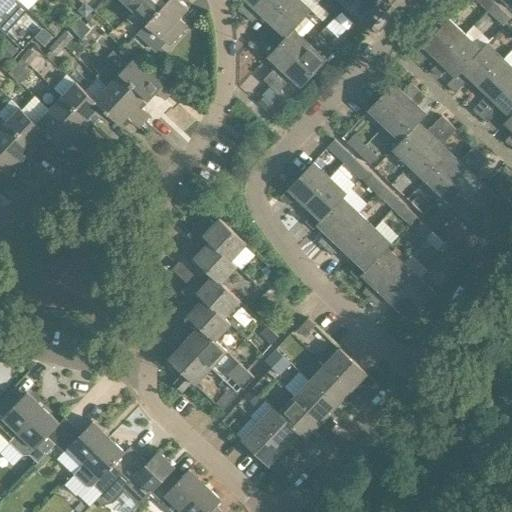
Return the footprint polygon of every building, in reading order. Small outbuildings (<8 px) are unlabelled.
[(18,0),(0,0),(0,29),(7,36),(30,11),(18,0)] [(121,0),(134,11),(144,0),(121,0)] [(144,0),(134,11),(127,18),(133,24),(139,17),(147,24),(169,0),(144,0)] [(169,0),(147,24),(146,25),(138,34),(157,52),(165,42),(169,46),(188,27),(179,19),(189,8),(181,1),(181,0),(169,0)] [(247,0),(248,0),(239,10),(246,16),(261,0),(247,0)] [(261,0),(246,16),(253,23),(262,14),(271,22),(291,0),(261,0)] [(300,0),(291,0),(271,22),(280,30),(271,40),(278,47),(279,47),(295,29),(295,30),(313,11),(300,0)] [(322,0),(319,4),(331,15),(338,8),(329,0),(322,0)] [(369,14),(377,5),(378,4),(372,0),(339,0),(371,30),(378,22),(369,14)] [(372,0),(378,4),(377,5),(386,13),(393,6),(386,0),(372,0)] [(475,0),(488,11),(495,4),(490,0),(475,0)] [(511,0),(499,0),(511,10),(511,8),(511,0)] [(495,4),(488,11),(505,26),(511,20),(495,4)] [(81,40),(90,31),(78,19),(70,28),(81,40)] [(432,53),(441,62),(466,35),(449,20),(416,55),(423,62),(432,53)] [(311,45),(272,87),(279,94),(293,79),(303,88),(328,61),(325,58),(341,40),(328,28),(311,45)] [(279,47),(278,47),(269,56),(279,66),(265,81),(272,87),(311,45),(295,30),(295,29),(279,47)] [(58,41),(66,48),(74,39),(67,32),(58,41)] [(441,62),(432,71),(439,77),(448,68),(457,77),(482,50),(481,50),(466,35),(441,62)] [(0,52),(8,61),(18,51),(8,41),(0,49),(0,52)] [(66,48),(58,41),(49,50),(57,57),(66,48)] [(481,50),(482,50),(457,77),(448,86),(456,93),(471,77),(479,86),(504,59),(487,44),(481,50)] [(22,59),(29,65),(36,56),(30,50),(22,59)] [(105,59),(108,61),(150,101),(157,93),(165,101),(179,86),(160,67),(152,76),(134,59),(128,65),(113,50),(105,59)] [(29,65),(22,59),(9,75),(21,85),(30,74),(25,69),(29,65)] [(511,67),(504,59),(479,86),(488,94),(474,110),(481,116),(511,82),(511,67)] [(150,101),(108,61),(95,75),(98,78),(145,122),(151,116),(142,108),(149,101),(150,101)] [(196,86),(205,76),(193,65),(184,75),(196,86)] [(85,91),(95,101),(113,118),(112,118),(123,128),(130,120),(139,128),(145,122),(98,78),(85,91)] [(511,82),(481,116),(488,123),(502,108),(511,116),(511,117),(511,115),(511,82)] [(63,97),(91,124),(98,116),(107,124),(112,118),(113,118),(95,101),(85,91),(76,83),(63,97)] [(385,126),(419,91),(412,84),(404,93),(394,84),(369,110),(385,126)] [(270,87),(265,93),(274,101),(279,96),(270,87)] [(385,126),(401,141),(402,142),(418,123),(419,123),(427,115),(418,106),(426,98),(419,91),(385,126)] [(257,102),(265,110),(272,103),(263,96),(257,102)] [(50,111),(87,145),(92,139),(84,131),(91,124),(63,97),(50,111)] [(7,123),(35,149),(42,142),(51,150),(56,144),(57,143),(37,125),(37,124),(20,108),(7,123)] [(57,143),(56,144),(65,152),(72,144),(81,152),(87,145),(50,111),(37,124),(37,125),(57,143)] [(428,132),(419,123),(418,123),(402,142),(401,141),(393,150),(409,165),(449,124),(443,117),(428,132)] [(0,129),(0,142),(31,171),(37,165),(28,157),(35,149),(7,123),(0,129)] [(449,124),(409,165),(425,181),(451,154),(442,146),(457,130),(449,124)] [(347,144),(359,154),(365,147),(354,137),(347,144)] [(344,164),(351,156),(335,141),(328,148),(344,164)] [(0,167),(10,177),(16,169),(25,177),(31,171),(0,142),(0,167)] [(365,147),(359,154),(370,165),(377,158),(365,147)] [(451,154),(425,181),(441,196),(481,154),(474,147),(460,162),(451,154)] [(481,154),(441,196),(458,211),(483,184),(474,176),(489,161),(481,154)] [(351,156),(344,164),(361,179),(367,172),(351,156)] [(306,206),(331,179),(314,163),(280,199),(288,207),(297,197),(306,206)] [(10,177),(0,167),(0,179),(3,182),(9,177),(10,177)] [(367,172),(361,179),(376,194),(383,186),(367,172)] [(483,184),(458,211),(475,227),(511,188),(511,182),(507,178),(493,193),(483,184)] [(331,179),(306,206),(315,214),(306,223),(314,230),(318,225),(343,198),(343,199),(347,194),(331,179)] [(383,186),(376,194),(393,210),(400,203),(383,186)] [(318,225),(327,234),(319,243),(326,250),(359,214),(343,199),(343,198),(318,225)] [(400,203),(393,210),(410,226),(417,219),(400,203)] [(359,214),(326,250),(333,256),(342,247),(350,256),(375,229),(359,214)] [(195,228),(231,262),(247,245),(219,220),(211,229),(202,221),(195,228)] [(414,230),(426,241),(433,234),(421,222),(414,230)] [(231,262),(195,228),(188,236),(203,250),(194,259),(213,277),(221,285),(237,268),(231,262)] [(375,229),(350,256),(359,264),(351,273),(358,280),(362,276),(362,275),(388,248),(388,249),(392,244),(375,229)] [(433,234),(426,241),(438,253),(444,245),(433,234)] [(362,275),(362,276),(371,284),(363,293),(370,300),(404,264),(388,249),(388,248),(362,275)] [(453,277),(464,265),(457,258),(446,270),(453,277)] [(404,264),(370,300),(377,306),(386,298),(395,306),(420,279),(404,264)] [(274,271),(263,283),(270,290),(281,278),(274,271)] [(221,285),(213,277),(205,286),(196,278),(189,285),(225,319),(240,303),(221,285)] [(420,279),(395,306),(404,315),(396,323),(403,330),(436,295),(420,279)] [(225,319),(189,285),(182,293),(197,307),(188,316),(200,327),(215,342),(231,325),(224,319),(225,319)] [(308,319),(298,331),(305,338),(316,326),(308,319)] [(200,327),(192,336),(183,328),(176,335),(211,369),(227,352),(215,342),(200,327)] [(267,328),(260,335),(272,346),(278,339),(267,328)] [(169,360),(185,374),(192,381),(196,385),(211,369),(176,335),(169,342),(178,350),(169,360)] [(272,369),(283,357),(276,350),(265,362),(272,369)] [(351,391),(360,382),(369,391),(376,383),(340,350),(325,366),(351,391)] [(283,357),(272,369),(281,376),(292,365),(283,357)] [(309,382),(336,407),(345,398),(353,407),(360,399),(351,391),(325,366),(309,382)] [(248,372),(237,383),(243,390),(255,378),(248,372)] [(192,381),(185,374),(175,385),(182,392),(192,381)] [(261,396),(271,385),(264,378),(253,390),(261,396)] [(294,398),(330,432),(337,425),(327,416),(336,407),(309,382),(294,398)] [(263,398),(261,396),(253,390),(252,388),(244,397),(244,398),(255,407),(263,398)] [(238,395),(231,389),(217,404),(224,411),(238,395)] [(0,432),(11,443),(43,408),(27,393),(21,398),(13,390),(0,404),(0,432)] [(305,440),(306,439),(315,430),(323,439),(330,432),(294,398),(279,414),(305,440)] [(43,408),(11,443),(24,455),(31,455),(39,462),(56,445),(73,426),(65,418),(59,424),(43,408)] [(257,425),(284,450),(292,441),(308,455),(315,448),(306,439),(305,440),(279,414),(273,408),(257,425)] [(73,426),(56,445),(64,453),(69,448),(85,463),(109,438),(93,422),(82,434),(73,426)] [(284,450),(257,425),(242,442),(284,481),(291,473),(276,459),(284,450)] [(109,438),(85,463),(75,473),(88,486),(92,488),(94,486),(103,493),(113,482),(139,455),(131,447),(125,453),(109,438)] [(139,455),(113,482),(138,506),(152,492),(170,474),(175,468),(158,452),(147,463),(139,455)] [(170,474),(152,492),(172,511),(179,511),(181,510),(205,485),(189,470),(178,481),(170,474)] [(205,485),(181,510),(183,511),(221,511),(216,506),(222,501),(205,485)]
